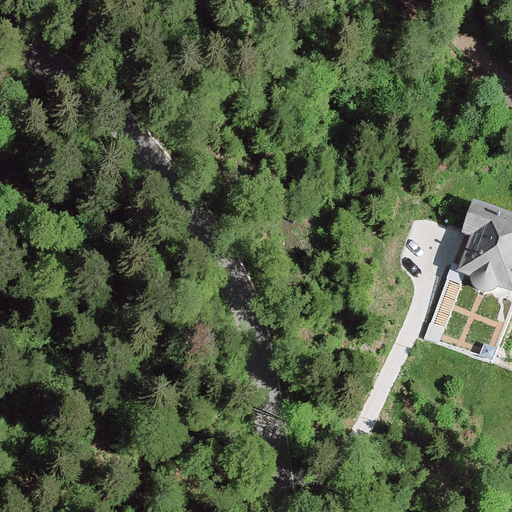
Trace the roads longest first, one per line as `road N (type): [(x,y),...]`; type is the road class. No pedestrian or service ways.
road 1 (unclassified): [(280,511),(250,311),(204,228),(157,158),(97,98),(0,44)]
road 2 (track): [(511,75),(408,0)]
